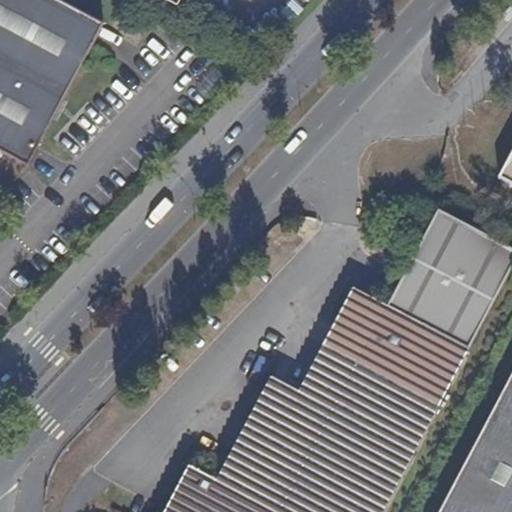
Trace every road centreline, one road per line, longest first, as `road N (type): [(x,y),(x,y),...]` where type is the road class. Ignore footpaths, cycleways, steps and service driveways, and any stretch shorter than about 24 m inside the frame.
road 1 (secondary): [(0,470),(440,0)]
road 2 (secondary): [(361,0),(0,389)]
